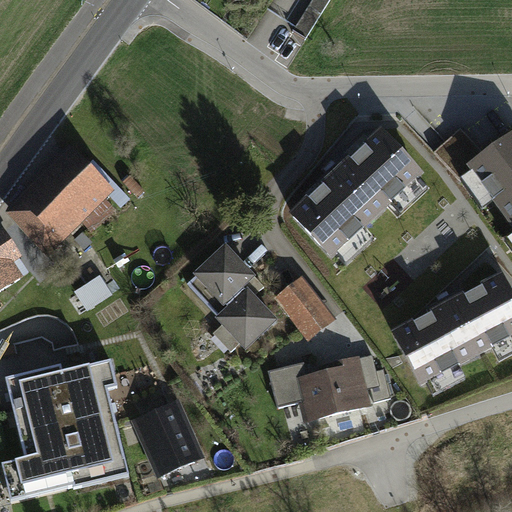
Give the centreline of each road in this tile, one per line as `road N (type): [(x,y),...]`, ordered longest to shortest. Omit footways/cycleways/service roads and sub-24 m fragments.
road 1 (secondary): [(130,0),(0,179)]
road 2 (residential): [(511,86),(314,91)]
road 3 (residential): [(383,443),(511,403)]
